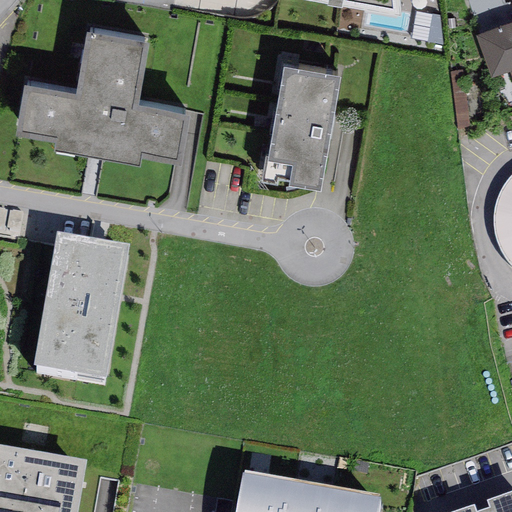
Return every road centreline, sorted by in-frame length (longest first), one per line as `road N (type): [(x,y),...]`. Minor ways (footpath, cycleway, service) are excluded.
road 1 (residential): [(0,190),(317,247)]
road 2 (unknown): [(511,166),(495,190),(488,229),(500,270),(511,280)]
